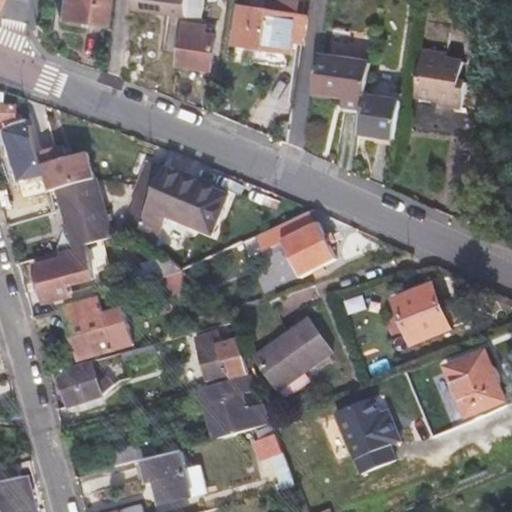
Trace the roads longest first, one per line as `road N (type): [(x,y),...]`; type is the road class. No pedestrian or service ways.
road 1 (residential): [(511,275),(231,147),(62,86)]
road 2 (residential): [(0,272),(65,511)]
